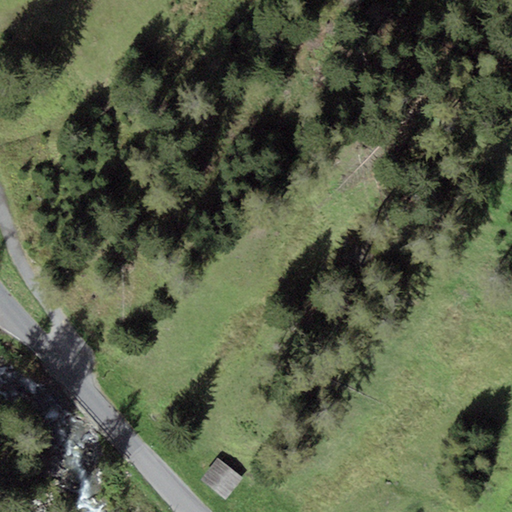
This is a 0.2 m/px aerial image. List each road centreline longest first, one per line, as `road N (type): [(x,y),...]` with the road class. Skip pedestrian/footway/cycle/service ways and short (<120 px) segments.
road 1 (tertiary): [(0,298),(190,511)]
road 2 (track): [(52,356),(44,298),(0,209)]
